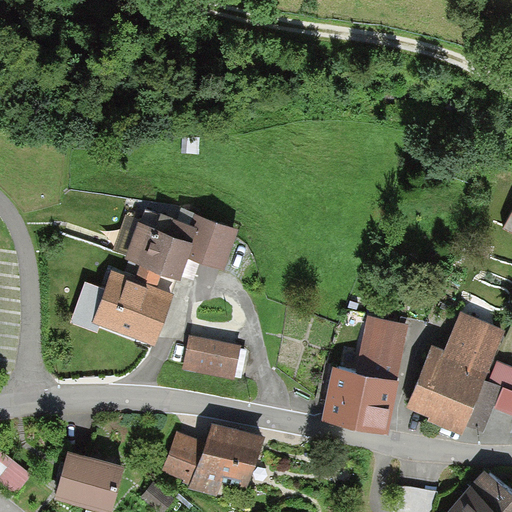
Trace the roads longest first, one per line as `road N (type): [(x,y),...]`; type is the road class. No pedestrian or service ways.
road 1 (tertiary): [(511,453),(360,437),(198,406),(30,404)]
road 2 (track): [(511,89),(453,55),(220,16),(178,0)]
road 3 (residential): [(30,404),(31,278),(22,237),(0,202)]
